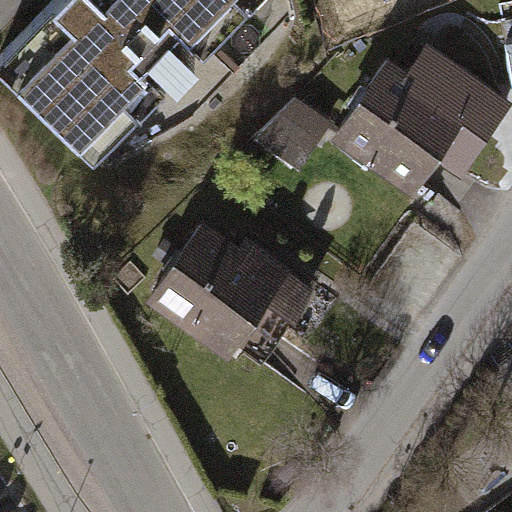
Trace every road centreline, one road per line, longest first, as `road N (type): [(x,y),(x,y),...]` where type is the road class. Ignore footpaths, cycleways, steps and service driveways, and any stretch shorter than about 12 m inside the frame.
road 1 (residential): [(319,511),(511,242)]
road 2 (tertiary): [(152,511),(0,243)]
